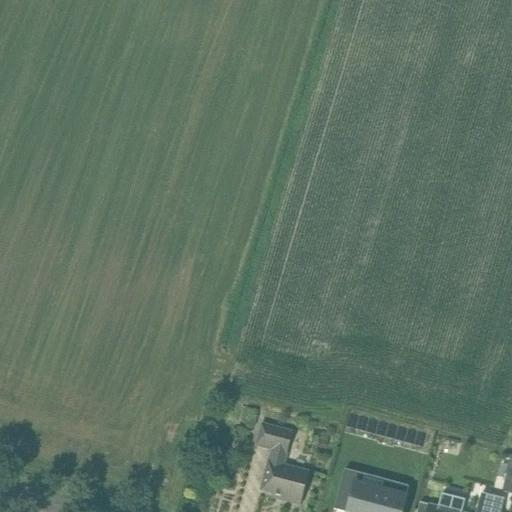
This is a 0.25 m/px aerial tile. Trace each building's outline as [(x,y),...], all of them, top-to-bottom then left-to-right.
[(256,412),(246,409),(243,424),(253,427),(256,412)] [(262,424),(262,427),(256,446),(272,450),(261,491),(283,497),(282,501),(301,506),(309,473),(283,466),(292,432),(262,424)] [(345,470),(342,482),(355,486),(348,511),(401,511),(409,487),(407,487),(406,490),(385,484),(384,488),(383,488),(382,492),(360,487),(363,475),(345,470)] [(511,482),(505,481),(502,491),(511,493),(511,482)] [(458,511),(439,507),(439,508),(421,504),(418,511),(502,511),(505,500),(482,495),(477,511),(458,511)]
